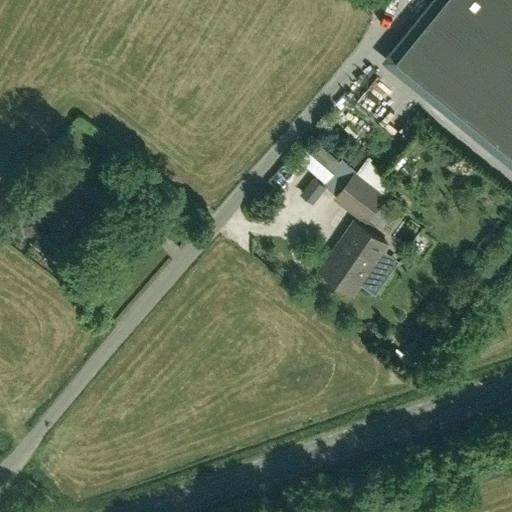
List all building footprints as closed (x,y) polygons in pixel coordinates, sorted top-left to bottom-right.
[(511,0),(443,0),(395,59),(511,155),(511,0)] [(324,179),(339,162),(315,141),(300,158),(324,179)] [(365,220),(383,197),(355,175),(336,198),(365,220)] [(99,201),(120,221),(131,209),(110,188),(99,201)] [(76,193),(51,226),(78,247),(103,214),(76,193)] [(14,213),(18,217),(24,216),(27,212),(27,207),(23,203),(18,204),(14,208),(14,213)] [(320,214),(315,224),(331,233),(337,223),(320,214)] [(334,250),(337,252),(322,272),(352,294),(387,244),(354,221),(334,250)] [(86,259),(77,252),(67,265),(77,272),(86,259)]
